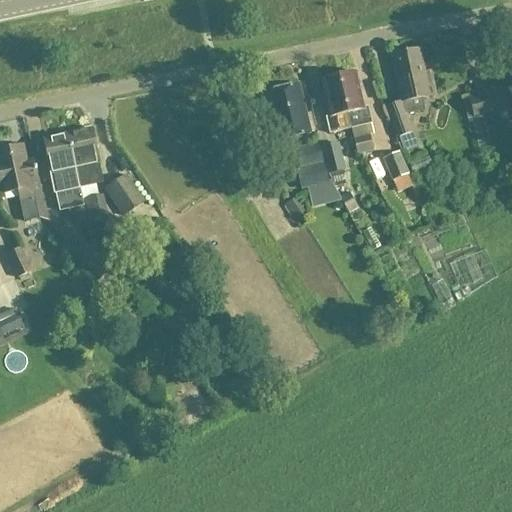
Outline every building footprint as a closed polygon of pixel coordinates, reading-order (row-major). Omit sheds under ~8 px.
[(400,103),(383,109),(395,140),(412,134),(405,116),(423,112),(420,99),(434,97),(429,73),(423,74),(418,52),(390,57),(400,103)] [(355,74),(338,78),(349,130),(369,125),(365,109),(363,109),(355,74)] [(349,130),(338,78),(322,82),(330,118),(324,119),(328,135),(349,130)] [(276,143),(309,134),(296,87),(263,95),(276,143)] [(472,120),(486,116),(504,112),(499,92),(467,100),(472,120)] [(66,136),(78,188),(100,183),(96,164),(98,164),(90,130),(66,136)] [(78,188),(66,136),(42,141),(54,194),(78,188)] [(354,162),(371,157),(367,143),(351,147),(354,162)] [(332,144),(318,148),(322,165),(325,176),(339,173),(332,144)] [(322,165),(318,148),(317,145),(293,151),(298,171),(322,165)] [(0,150),(0,187),(2,196),(16,193),(18,203),(33,199),(29,181),(36,179),(32,161),(25,162),(22,146),(0,150)] [(407,177),(397,155),(382,161),(392,184),(407,177)] [(434,162),(413,165),(414,175),(435,171),(434,162)] [(327,184),(325,176),(322,165),(298,171),(304,191),(327,184)] [(142,203),(124,176),(104,190),(122,217),(142,203)] [(399,187),(404,199),(417,194),(412,181),(399,187)] [(88,230),(100,227),(93,199),(81,202),(88,230)] [(302,214),(293,200),(282,207),(290,222),(302,214)] [(425,239),(412,245),(416,253),(401,261),(404,267),(418,260),(425,274),(439,267),(425,239)] [(115,265),(93,241),(76,257),(97,281),(115,265)] [(5,255),(16,279),(29,273),(18,249),(5,255)] [(0,337),(24,326),(17,312),(0,319),(0,337)] [(39,492),(49,487),(41,473),(31,479),(39,492)]
